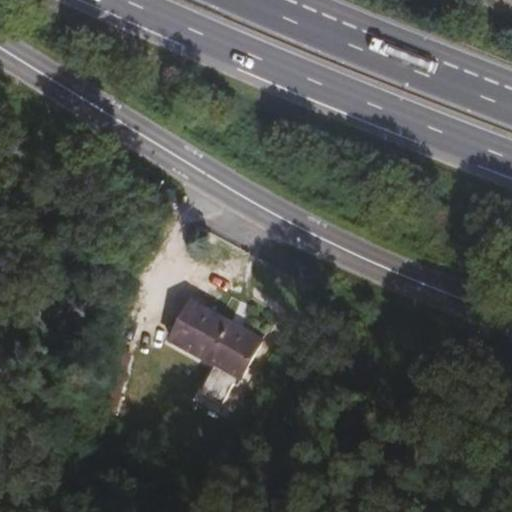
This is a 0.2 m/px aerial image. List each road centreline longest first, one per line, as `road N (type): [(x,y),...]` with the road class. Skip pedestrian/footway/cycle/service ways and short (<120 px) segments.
road 1 (secondary): [(511,319),(361,262),(246,204),(0,54)]
road 2 (trunk): [(129,0),(511,160)]
road 3 (trunk): [(511,102),(249,0)]
road 4 (track): [(376,511),(491,312)]
